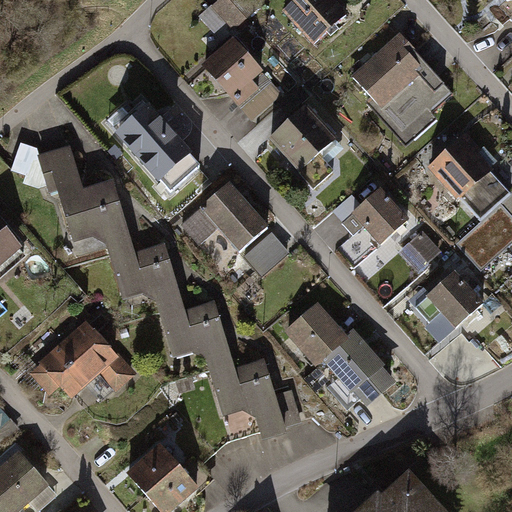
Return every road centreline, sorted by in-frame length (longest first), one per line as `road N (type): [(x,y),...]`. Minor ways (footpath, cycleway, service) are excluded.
road 1 (residential): [(444,412),(423,369),(128,29)]
road 2 (residential): [(234,511),(444,412)]
road 3 (residential): [(0,379),(116,511)]
road 4 (residential): [(128,29),(0,141)]
road 5 (residential): [(511,106),(415,0)]
